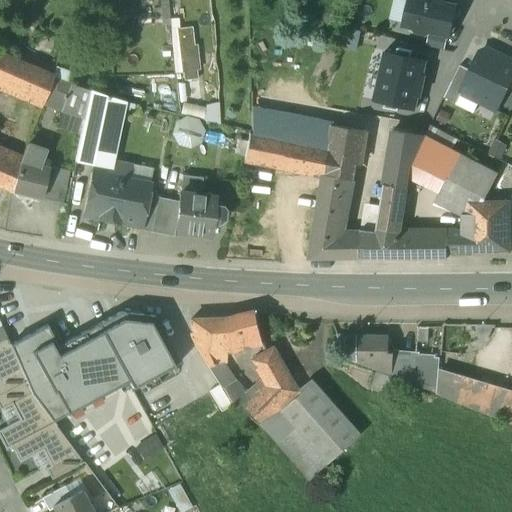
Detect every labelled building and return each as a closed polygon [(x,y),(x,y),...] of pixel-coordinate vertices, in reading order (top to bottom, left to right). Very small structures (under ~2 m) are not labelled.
[(442,5),(420,0),(409,0),(403,26),(414,29),(416,32),(425,34),(428,32),(447,36),(454,8),(442,4),(442,5)] [(183,82),(198,81),(192,26),(178,27),(183,82)] [(385,53),(379,77),(423,87),(425,76),(423,76),(426,62),(411,58),(412,53),(397,49),(396,55),(385,53)] [(470,71),(459,94),(460,94),(495,111),(511,76),(511,63),(511,62),(488,50),(479,53),(470,71)] [(19,63),(0,53),(0,87),(41,105),(51,79),(51,77),(19,63)] [(459,66),(444,98),(455,104),(460,94),(459,94),(470,71),(459,66)] [(399,107),(415,111),(418,98),(420,98),(423,87),(379,77),(373,102),(385,104),(384,108),(398,112),(399,107)] [(70,86),(51,79),(41,105),(60,112),(70,86)] [(122,102),(70,85),(70,86),(60,112),(83,119),(74,161),(107,167),(108,167),(108,164),(122,102)] [(205,119),(222,120),(222,103),(185,102),(185,118),(178,118),(177,141),(204,142),(205,119)] [(333,126),(251,112),(251,135),(329,150),(333,126)] [(366,132),(333,126),(329,150),(326,166),(346,169),(361,164),(366,132)] [(424,137),(453,151),(459,141),(430,126),(424,137)] [(424,137),(392,131),(383,185),(407,189),(408,177),(409,172),(411,166),(424,137)] [(251,135),(248,134),(243,163),(324,178),(325,175),(326,166),(329,150),(251,135)] [(453,151),(424,137),(411,166),(409,172),(408,177),(442,194),(469,204),(469,202),(479,202),(498,174),(453,151)] [(31,147),(26,145),(20,161),(19,165),(16,176),(12,192),(39,200),(45,176),(47,168),(40,165),(45,152),(31,147)] [(0,187),(12,192),(16,176),(19,165),(0,157),(0,187)] [(106,171),(93,169),(89,188),(87,190),(85,200),(86,202),(83,215),(99,218),(99,220),(117,223),(117,222),(139,227),(140,227),(146,196),(148,186),(122,180),(124,167),(108,164),(108,167),(107,167),(106,171)] [(326,166),(325,175),(348,179),(346,169),(326,166)] [(348,179),(325,175),(324,178),(310,259),(359,259),(360,231),(340,229),(348,179)] [(202,178),(181,176),(179,194),(192,196),(192,191),(200,192),(202,178)] [(407,189),(383,185),(376,232),(360,231),(359,259),(424,258),(424,231),(400,231),(407,189)] [(179,194),(178,194),(177,202),(173,230),(210,235),(211,224),(216,225),(223,220),(224,211),(220,206),(213,205),(214,199),(192,196),(179,194)] [(146,196),(140,227),(139,227),(138,231),(151,233),(152,233),(159,199),(146,196)] [(177,202),(159,199),(152,233),(172,237),(173,230),(177,202)] [(479,202),(469,202),(469,204),(469,233),(456,231),(447,231),(447,252),(510,252),(510,203),(479,202)] [(447,231),(424,231),(424,258),(447,258),(447,252),(447,231)] [(98,326),(132,389),(180,362),(155,316),(123,312),(98,326)] [(256,312),(224,319),(202,320),(216,352),(230,351),(263,343),(256,312)] [(216,352),(202,320),(190,321),(193,334),(189,335),(196,352),(207,369),(220,361),(216,352)] [(51,422),(127,381),(97,325),(58,347),(47,327),(10,347),(22,372),(27,383),(33,397),(51,422)] [(357,336),(337,335),(347,360),(357,362),(357,336)] [(388,336),(357,336),(357,362),(357,364),(377,372),(390,377),(392,378),(393,355),(394,348),(388,347),(388,336)] [(0,341),(0,383),(22,372),(10,347),(6,339),(0,341)] [(268,386),(257,399),(245,410),(267,432),(280,420),(274,414),(297,391),(273,350),(255,362),(268,386)] [(440,359),(393,355),(392,378),(436,393),(440,359)] [(220,361),(207,369),(221,389),(222,389),(234,409),(240,406),(245,410),(257,399),(248,391),(244,395),(231,380),(220,361)] [(0,395),(27,383),(22,372),(0,383),(0,395)] [(390,377),(377,372),(371,387),(385,392),(390,377)] [(511,393),(479,383),(440,373),(437,396),(511,425),(511,393)] [(297,391),(274,414),(280,420),(267,432),(310,480),(327,465),(328,465),(358,437),(309,382),(297,391)] [(27,383),(0,395),(0,408),(10,404),(32,393),(27,383)] [(0,430),(0,441),(5,450),(11,448),(55,426),(51,422),(33,397),(32,393),(10,404),(19,422),(0,430)] [(55,426),(11,448),(19,464),(43,452),(51,468),(76,455),(55,426)] [(81,465),(76,455),(51,468),(46,470),(51,480),(81,465)] [(63,488),(42,499),(48,511),(52,508),(52,507),(68,498),(63,488)] [(68,498),(52,507),(52,508),(54,511),(90,511),(80,492),(68,498)]
